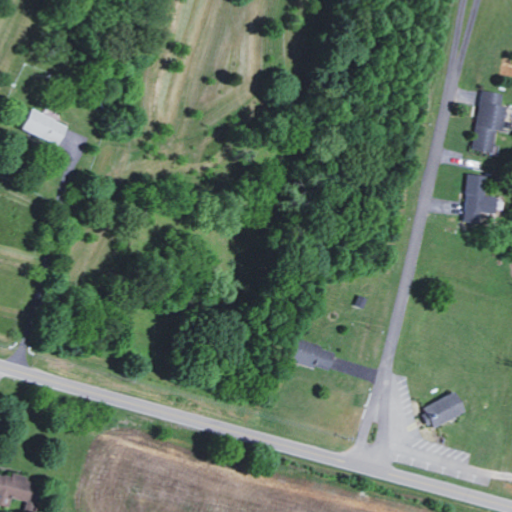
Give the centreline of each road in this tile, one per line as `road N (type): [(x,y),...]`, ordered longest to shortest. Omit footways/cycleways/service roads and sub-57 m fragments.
road 1 (secondary): [(511,507),(0,366)]
road 2 (residential): [(357,466),(469,0)]
road 3 (residential): [(383,473),(399,304)]
